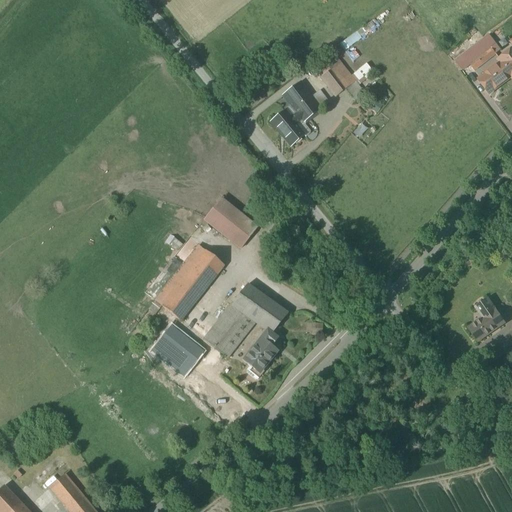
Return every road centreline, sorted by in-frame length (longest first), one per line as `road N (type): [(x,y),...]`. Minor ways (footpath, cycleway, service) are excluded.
road 1 (unclassified): [(140,0),(385,299)]
road 2 (tertiary): [(156,511),(313,376),(385,299)]
road 3 (tertiary): [(385,299),(511,156)]
road 4 (unclassified): [(385,299),(457,384),(511,412)]
